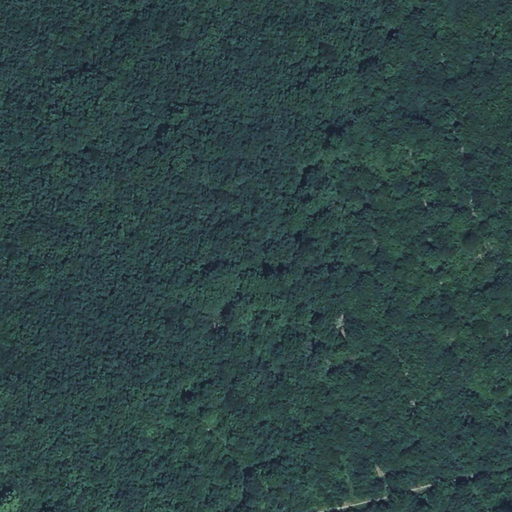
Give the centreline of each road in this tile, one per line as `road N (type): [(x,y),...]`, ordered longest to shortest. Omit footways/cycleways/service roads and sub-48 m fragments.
road 1 (track): [(102,511),(410,0)]
road 2 (track): [(511,471),(322,511)]
